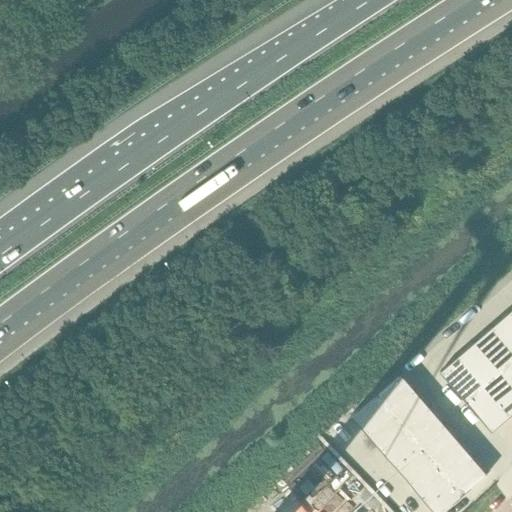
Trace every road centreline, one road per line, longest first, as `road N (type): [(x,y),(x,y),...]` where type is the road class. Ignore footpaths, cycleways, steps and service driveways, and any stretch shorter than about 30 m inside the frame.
road 1 (motorway): [(0,328),(170,203),(475,0)]
road 2 (motorway): [(376,0),(135,156),(0,257)]
